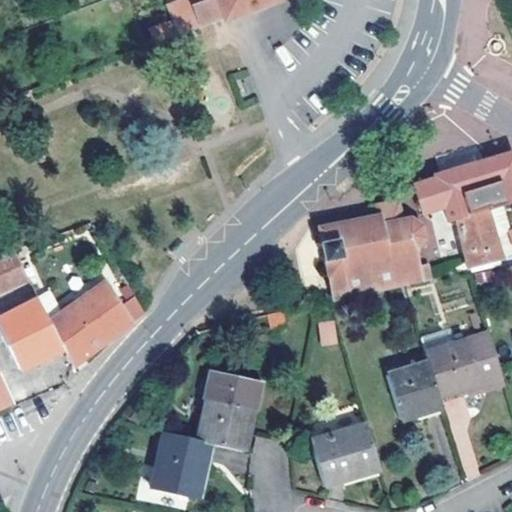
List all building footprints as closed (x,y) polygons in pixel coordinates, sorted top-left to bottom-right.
[(172,21),(148,30),(154,45),(226,17),(269,0),(178,0),(166,5),(172,21)] [(455,220),(469,216),(463,194),(479,189),(497,184),(506,205),(511,203),(511,154),(511,151),(432,175),(433,177),(413,183),(421,212),(443,208),(449,222),(455,220)] [(463,194),(469,216),(486,211),(479,189),(463,194)] [(319,228),(328,276),(391,264),(389,256),(414,251),(423,239),(419,225),(409,219),(402,220),(397,201),(393,202),(376,206),(378,216),(319,228)] [(491,228),(486,211),(469,216),(455,220),(468,268),(500,260),(493,236),(500,235),(498,227),(491,228)] [(0,258),(0,291),(28,279),(15,251),(0,258)] [(391,264),(328,276),(334,303),(404,286),(429,280),(426,265),(419,267),(414,251),(389,256),(391,264)] [(102,344),(143,314),(133,296),(121,304),(105,282),(49,321),(63,348),(73,366),(102,344)] [(49,321),(38,299),(0,317),(0,331),(19,370),(63,348),(49,321)] [(268,330),(284,326),(281,314),(265,318),(268,330)] [(321,345),(337,343),(334,321),(318,323),(321,345)] [(420,339),(424,353),(454,343),(451,331),(420,339)] [(428,363),(438,397),(463,389),(465,396),(503,384),(487,333),(454,343),(424,353),(428,363)] [(438,397),(428,363),(387,376),(400,419),(441,406),(440,403),(438,397)] [(209,444),(242,451),(252,410),(256,411),(262,383),(210,371),(203,399),(207,400),(198,441),(209,444)] [(0,408),(11,404),(0,379),(0,408)] [(438,397),(440,403),(465,396),(463,389),(438,397)] [(379,469),(366,425),(309,442),(323,485),(379,469)] [(198,441),(164,433),(152,486),(198,496),(209,444),(198,441)]
